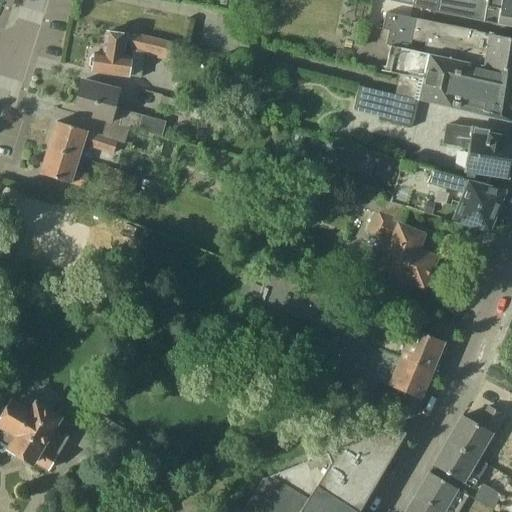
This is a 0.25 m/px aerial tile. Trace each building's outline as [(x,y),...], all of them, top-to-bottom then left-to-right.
[(511,0),(389,0),(389,1),(412,6),(412,9),(436,14),(436,15),(511,28),(511,0)] [(425,44),(423,54),(511,72),(511,39),(489,35),(489,37),(485,37),(485,34),(476,32),(415,19),(411,41),(425,44)] [(134,34),(134,37),(125,36),(126,35),(108,33),(104,55),(95,53),(95,56),(90,58),(89,66),(93,69),(92,71),(140,79),(143,56),(168,60),(171,39),(134,34)] [(496,121),(511,123),(511,72),(423,54),(402,49),(396,48),(389,74),(401,76),(396,97),(418,102),(496,121)] [(119,90),(82,81),(76,106),(95,111),(93,119),(111,123),(164,135),(167,120),(115,107),(119,90)] [(411,128),(418,102),(396,97),(360,88),(355,111),(379,117),(378,120),(411,128)] [(161,96),(158,108),(201,120),(204,108),(161,96)] [(48,148),(79,158),(83,144),(114,154),(117,142),(87,133),(87,132),(56,122),(48,148)] [(464,180),(488,186),(490,175),(507,178),(511,149),(511,141),(502,140),(502,137),(490,135),(490,132),(471,129),(471,131),(446,127),(443,146),(458,149),(458,150),(467,152),(467,162),(464,162),(464,180)] [(274,144),(286,148),(290,133),(277,129),(272,132),(270,139),(274,144)] [(292,132),(288,147),(302,151),(306,136),(292,132)] [(79,158),(48,148),(40,174),(70,184),(71,183),(84,187),(88,176),(74,172),(79,158)] [(401,163),(373,154),(370,165),(380,168),(377,176),(396,182),(401,163)] [(292,174),(296,160),(285,157),(281,171),(292,174)] [(389,201),(456,223),(488,233),(505,191),(488,186),(464,180),(402,162),(401,163),(396,182),(389,201)] [(259,185),(274,190),(280,172),(264,167),(259,185)] [(108,188),(133,196),(138,176),(114,169),(108,188)] [(250,190),(241,187),(234,207),(243,210),(250,190)] [(429,233),(417,228),(415,232),(402,227),(409,210),(347,190),(341,205),(357,211),(361,208),(378,215),(370,233),(383,238),(384,235),(392,239),(377,276),(407,289),(410,282),(423,287),(441,243),(427,237),(429,233)] [(65,214),(64,219),(25,208),(20,228),(28,230),(20,259),(82,275),(92,236),(77,232),(81,219),(65,214)] [(269,274),(264,288),(251,283),(247,294),(259,299),(258,303),(320,328),(321,324),(432,372),(444,342),(269,274)] [(379,381),(407,393),(420,400),(422,397),(432,372),(321,324),(320,328),(304,368),(372,396),(379,381)] [(400,408),(414,414),(420,400),(407,393),(400,408)] [(0,418),(0,420),(0,421),(0,443),(12,451),(13,455),(18,458),(21,457),(32,463),(33,461),(48,470),(74,427),(23,395),(17,405),(12,402),(9,406),(3,408),(0,412),(0,418)] [(477,426),(462,417),(447,441),(478,459),(503,415),(488,407),(477,426)] [(134,435),(101,416),(93,428),(126,448),(134,435)] [(358,511),(406,433),(395,426),(262,480),(259,484),(241,511),(358,511)] [(487,465),(478,459),(447,441),(433,465),(473,489),(487,465)] [(458,511),(468,496),(429,472),(405,511),(458,511)] [(500,496),(483,486),(482,485),(474,498),(476,499),(492,509),(500,496)]
